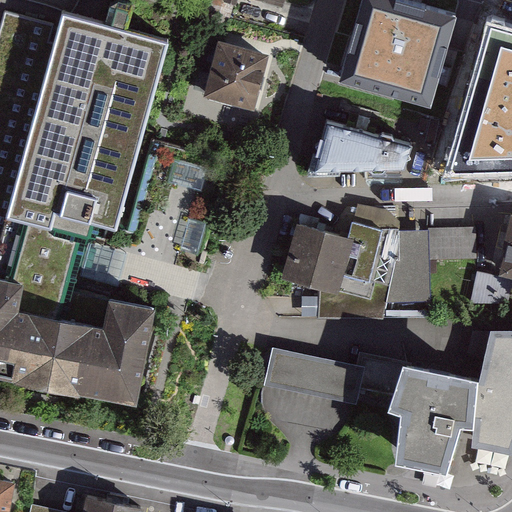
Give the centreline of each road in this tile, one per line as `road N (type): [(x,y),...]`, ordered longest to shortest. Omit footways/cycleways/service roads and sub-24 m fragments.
road 1 (residential): [(184,477),(275,203)]
road 2 (unclassified): [(275,203),(511,194)]
road 3 (residential): [(275,203),(332,0)]
road 4 (tertiary): [(184,477),(0,441)]
road 5 (tertiary): [(366,511),(184,477)]
